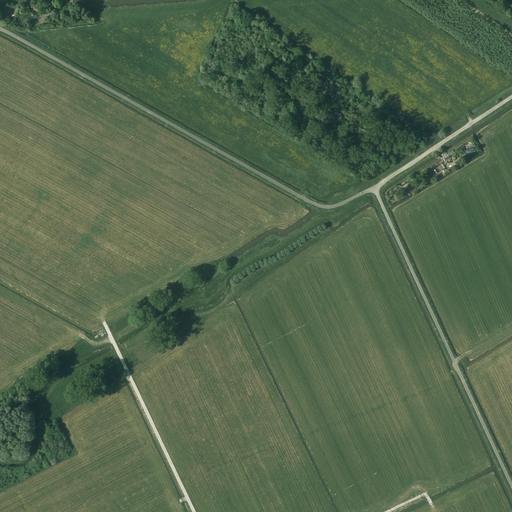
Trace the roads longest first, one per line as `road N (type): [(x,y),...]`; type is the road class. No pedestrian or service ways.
road 1 (unclassified): [(0,29),(320,207),(372,188)]
road 2 (unclassified): [(511,488),(372,188)]
road 3 (track): [(187,497),(111,339)]
road 4 (track): [(372,188),(511,97)]
